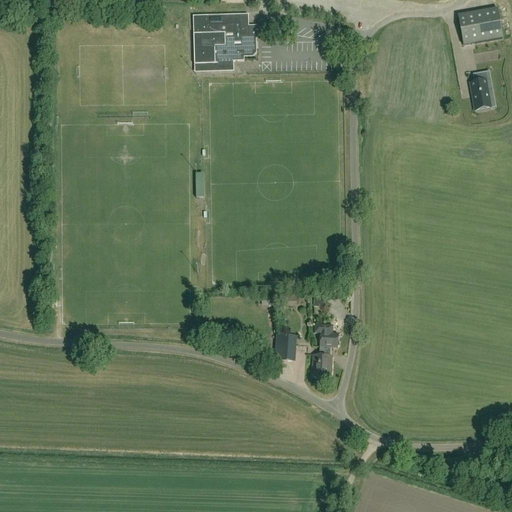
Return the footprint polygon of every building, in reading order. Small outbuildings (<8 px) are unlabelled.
[(464,45),(503,39),(498,9),(459,16),(464,45)] [(249,16),(193,17),(195,66),(215,65),(234,65),(234,62),(244,62),(244,57),(253,57),(256,54),(255,37),(259,34),(259,31),(257,29),(249,29),(249,16)] [(410,38),(398,39),(398,48),(411,47),(410,38)] [(485,73),(473,76),(474,84),(470,85),(474,105),(490,103),(485,73)] [(326,308),(326,295),(314,294),(313,307),(326,308)] [(283,304),(289,304),(289,303),(299,303),(299,295),(283,295),(283,304)] [(332,332),(333,327),(315,326),(314,334),(321,334),(320,356),(313,356),(312,377),(331,378),(332,357),(331,357),(331,349),(337,349),(338,335),(331,335),(331,332),(332,332)] [(295,363),(297,338),(276,337),(275,361),(295,363)]
